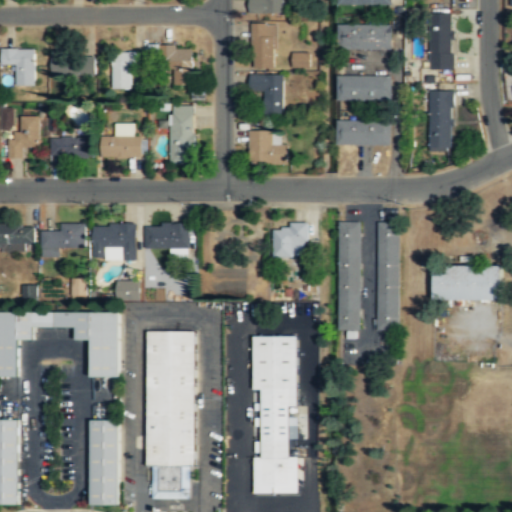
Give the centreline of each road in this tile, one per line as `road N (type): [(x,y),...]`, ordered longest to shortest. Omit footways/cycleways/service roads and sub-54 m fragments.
road 1 (residential): [(0,188),(407,189),(456,179),(511,153)]
road 2 (residential): [(0,12),(222,12)]
road 3 (residential): [(222,0),(222,188)]
road 4 (residential): [(488,0),(489,91),(506,156)]
